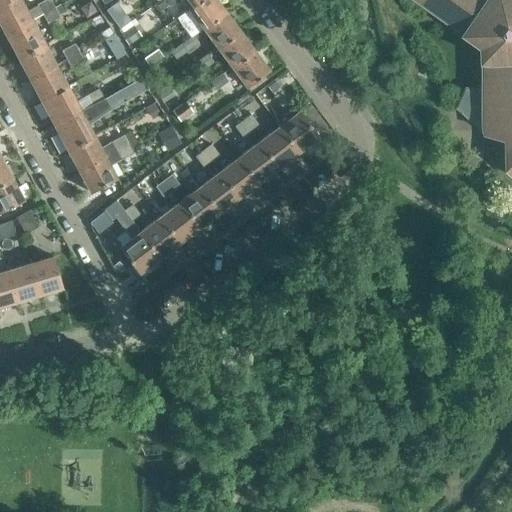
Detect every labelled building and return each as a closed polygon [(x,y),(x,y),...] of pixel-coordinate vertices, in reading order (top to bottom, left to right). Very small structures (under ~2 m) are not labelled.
[(56,7),(55,7),(51,0),(44,0),(37,4),(38,4),(27,10),(22,0),(15,0),(0,8),(0,22),(6,34),(33,20),(33,19),(43,14),(56,7)] [(0,0),(0,8),(15,0),(0,0)] [(182,0),(189,9),(201,0),(161,0),(154,5),(160,13),(169,6),(170,7),(179,0),(182,0)] [(204,28),(226,12),(217,0),(201,0),(189,9),(178,17),(192,36),(195,34),(195,35),(204,28)] [(511,0),(423,0),(487,45),(488,90),(470,90),(463,107),(489,131),(489,132),(511,131),(511,149),(510,152),(510,168),(511,169),(511,0)] [(61,4),(55,7),(56,7),(43,14),(48,23),(61,16),(60,15),(65,12),(61,4)] [(122,12),(112,19),(118,29),(129,22),(122,12)] [(218,48),(241,31),(226,12),(204,28),(218,48)] [(33,20),(6,34),(19,56),(45,42),(33,20)] [(141,37),(134,26),(122,35),(129,45),(141,37)] [(232,67),(255,50),(241,31),(218,48),(232,67)] [(114,33),(105,39),(117,59),(126,53),(114,33)] [(177,59),(200,42),(195,35),(195,34),(192,36),(171,51),(177,59)] [(45,42),(19,56),(31,79),(57,64),(45,42)] [(67,59),(80,52),(75,43),(62,50),(67,59)] [(158,48),(145,58),(150,65),(163,56),(158,48)] [(255,50),(232,67),(247,87),(270,70),(255,50)] [(80,52),(67,59),(72,68),(85,61),(80,52)] [(202,70),(214,61),(208,52),(196,62),(202,70)] [(57,64),(31,79),(43,101),(69,87),(57,64)] [(217,90),(229,81),(222,72),(210,81),(217,90)] [(164,103),(176,95),(169,84),(157,91),(164,103)] [(77,100),(69,87),(43,101),(55,124),(104,97),(99,88),(77,100)] [(280,127),(300,153),(320,138),(283,89),(274,96),(291,119),(280,127)] [(111,107),(122,101),(117,92),(105,99),(104,97),(91,104),(82,109),(55,124),(67,146),(94,132),(89,123),(111,107)] [(180,121),(193,111),(186,101),(172,110),(180,121)] [(243,120),(252,131),(260,125),(251,114),(243,120)] [(252,131),(243,120),(235,126),(243,137),(252,131)] [(171,127),(159,134),(169,152),(181,145),(171,127)] [(300,153),(280,127),(260,142),(280,168),(300,153)] [(136,138),(132,131),(124,135),(112,141),(112,142),(102,147),(94,132),(67,146),(79,169),(128,142),(136,138)] [(204,149),(213,161),(221,155),(211,143),(210,144),(202,134),(196,138),(204,149)] [(128,142),(79,169),(92,191),(118,177),(111,164),(121,159),(134,152),(128,142)] [(280,168),(260,142),(241,157),(260,183),(280,168)] [(213,161),(204,149),(195,156),(204,167),(213,161)] [(0,184),(13,178),(1,157),(0,157),(0,184)] [(260,183),(241,157),(221,172),(241,198),(260,183)] [(241,198),(221,172),(201,187),(221,213),(241,198)] [(164,180),(173,191),(181,185),(172,174),(164,180)] [(0,212),(24,200),(13,178),(0,184),(0,212)] [(173,191),(164,180),(156,186),(164,198),(173,191)] [(221,213),(201,187),(181,202),(201,228),(221,213)] [(201,228),(181,202),(161,217),(181,243),(201,228)] [(125,210),(133,221),(141,215),(133,204),(125,210)] [(26,233),(38,226),(30,210),(17,217),(26,233)] [(125,227),(133,221),(125,210),(117,216),(125,227)] [(181,243),(161,217),(141,232),(161,258),(181,243)] [(0,223),(0,239),(17,234),(12,220),(0,223)] [(141,273),(161,258),(141,232),(121,247),(141,273)] [(30,264),(40,294),(63,287),(53,257),(30,264)] [(40,294),(30,264),(8,271),(17,301),(40,294)] [(0,306),(17,301),(8,271),(0,273),(0,306)]
